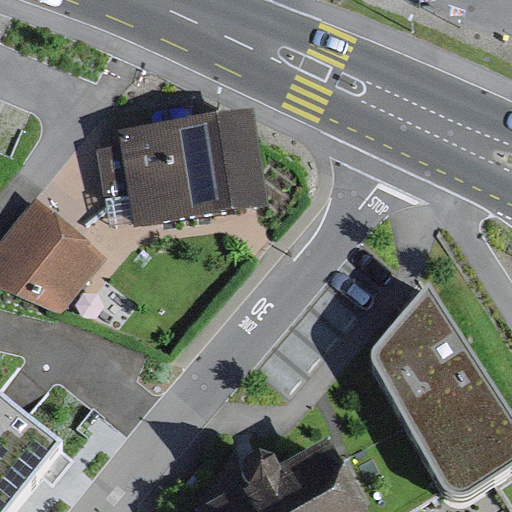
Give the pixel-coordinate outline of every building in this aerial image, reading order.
[(230,132),(110,148),(121,227),(241,211),(230,132)] [(0,244),(0,293),(52,318),(92,264),(23,213),(0,244)] [(511,476),(511,441),(428,315),(376,374),(459,511),(511,476)] [(0,511),(9,511),(60,451),(0,402),(0,511)] [(347,511),(326,471),(245,511),(347,511)]
